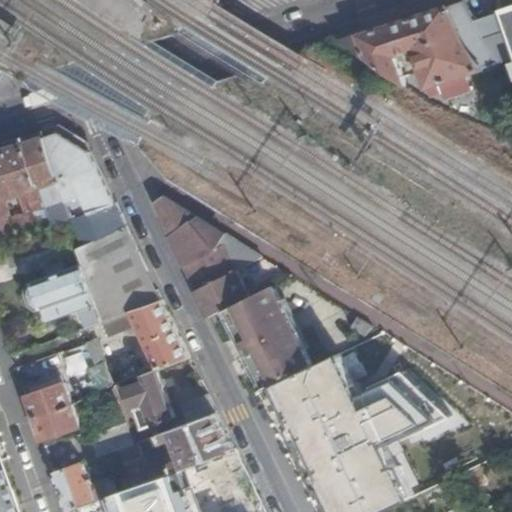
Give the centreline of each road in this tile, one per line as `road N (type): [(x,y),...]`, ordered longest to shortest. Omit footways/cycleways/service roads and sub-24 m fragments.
road 1 (residential): [(284,511),(112,148),(76,96)]
road 2 (primary): [(313,21),(76,96)]
road 3 (residential): [(0,366),(51,511)]
